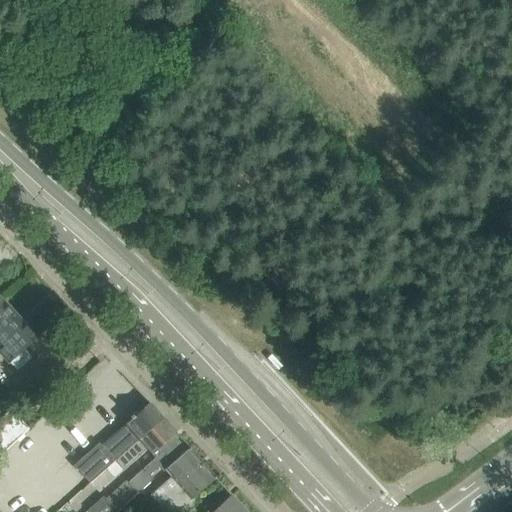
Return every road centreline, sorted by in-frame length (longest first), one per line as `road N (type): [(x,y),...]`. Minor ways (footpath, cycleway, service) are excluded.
road 1 (secondary): [(375,511),(164,292),(52,192),(9,169)]
road 2 (secondary): [(9,169),(69,249),(319,511)]
road 3 (unclassified): [(277,511),(0,211)]
